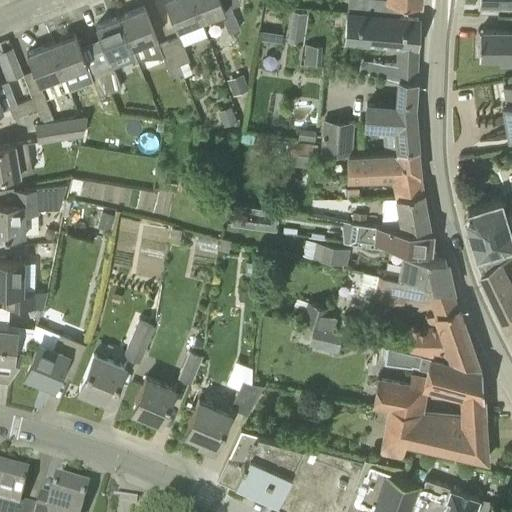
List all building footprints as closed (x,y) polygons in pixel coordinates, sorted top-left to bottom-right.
[(193,0),(165,0),(177,28),(201,19),(193,0)] [(193,0),(201,19),(225,9),(221,0),(193,0)] [(364,0),(364,12),(399,16),(401,0),(421,2),(421,0),(364,0)] [(144,6),(120,15),(132,46),(156,36),(144,6)] [(228,16),(224,18),(229,31),(240,26),(235,14),(234,14),(231,6),(225,9),(228,16)] [(292,9),(288,40),(303,42),(307,11),(292,9)] [(347,11),(345,37),(401,43),(401,61),(385,61),(368,59),(368,60),(367,66),(366,71),(367,71),(389,75),(398,76),(416,78),(417,44),(420,18),(399,16),(364,12),(347,11)] [(120,15),(96,25),(102,40),(108,55),(132,46),(120,15)] [(511,30),(479,30),(478,56),(496,56),(499,56),(499,62),(511,62),(511,30)] [(75,33),(51,42),(63,73),(87,63),(82,48),(75,33)] [(179,35),(169,39),(179,63),(180,63),(188,60),(190,59),(183,43),(180,35),(179,35)] [(159,43),(158,44),(163,56),(168,67),(179,63),(169,39),(159,43)] [(102,40),(92,44),(100,67),(109,91),(120,86),(118,80),(112,67),(111,63),(108,55),(102,40)] [(51,42),(27,52),(34,68),(39,82),(63,73),(51,42)] [(92,44),(82,48),(87,63),(90,71),(89,71),(92,80),(98,96),(109,91),(100,67),(92,44)] [(304,52),(303,62),(316,63),(317,53),(304,52)] [(18,61),(6,66),(10,77),(22,73),(23,72),(18,61)] [(23,72),(22,73),(32,96),(36,107),(41,118),(43,117),(52,113),(46,98),(39,82),(34,68),(23,72)] [(242,72),(227,78),(233,93),(248,87),(242,72)] [(365,123),(365,130),(383,131),(394,132),(396,150),(401,150),(401,148),(418,146),(415,115),(414,106),(414,103),(416,78),(398,76),(397,102),(397,103),(367,101),(366,112),(365,123)] [(506,103),(503,104),(508,137),(511,135),(511,84),(504,86),(506,103)] [(18,102),(9,106),(13,117),(36,107),(32,96),(19,101),(18,102)] [(231,105),(218,110),(223,124),(236,119),(231,105)] [(44,121),(37,123),(40,139),(83,131),(87,114),(61,119),(55,119),(44,121)] [(325,120),(322,152),(346,153),(348,153),(351,153),(353,122),(325,120)] [(299,126),(298,137),(315,139),(316,129),(299,126)] [(288,139),(285,163),(316,167),(317,154),(316,154),(318,143),(296,141),(296,140),(288,139)] [(14,142),(0,144),(0,174),(20,171),(30,169),(25,140),(14,142)] [(348,153),(346,153),(347,181),(391,180),(394,195),(423,191),(423,190),(420,175),(420,174),(418,146),(401,148),(401,150),(396,150),(384,151),(351,153),(348,153)] [(179,180),(177,190),(185,191),(187,182),(179,180)] [(14,201),(0,201),(0,231),(4,232),(4,233),(24,232),(24,231),(24,210),(38,210),(38,207),(59,207),(67,181),(36,184),(36,188),(14,188),(14,201)] [(384,197),(381,225),(401,226),(430,229),(424,194),(423,191),(394,195),(384,197)] [(467,208),(463,215),(469,235),(481,274),(506,257),(511,252),(511,237),(509,227),(511,226),(511,210),(505,213),(501,198),(468,207),(467,208)] [(234,205),(231,225),(276,232),(279,212),(234,205)] [(102,210),(97,226),(110,230),(115,214),(102,210)] [(353,210),(352,220),(365,222),(366,212),(353,210)] [(352,221),(348,242),(394,250),(395,244),(405,245),(405,247),(430,252),(433,230),(430,229),(401,226),(381,225),(376,224),(352,221)] [(304,246),(301,255),(346,264),(350,247),(305,238),(304,246)] [(397,270),(396,275),(453,288),(446,260),(430,256),(401,250),(397,270)] [(506,257),(481,274),(485,283),(486,286),(492,298),(493,300),(506,329),(511,326),(511,286),(506,275),(503,268),(510,264),(506,257)] [(0,258),(0,289),(4,289),(4,305),(9,305),(34,306),(43,306),(47,289),(34,289),(23,289),(23,261),(23,259),(0,258)] [(245,260),(245,273),(258,274),(259,261),(245,260)] [(363,271),(358,302),(372,305),(373,299),(402,305),(403,300),(431,305),(433,311),(432,311),(436,323),(428,323),(408,323),(408,325),(394,324),(393,324),(394,344),(417,347),(479,363),(457,301),(453,289),(453,288),(396,275),(382,272),(382,274),(378,273),(363,271)] [(306,301),(301,320),(334,329),(337,317),(327,314),(329,307),(306,301)] [(138,319),(125,352),(140,358),(153,325),(138,319)] [(39,341),(26,372),(54,384),(59,372),(63,362),(76,367),(86,342),(59,332),(35,322),(33,326),(29,337),(39,341)] [(313,324),(308,344),(337,352),(342,332),(313,324)] [(0,326),(0,379),(2,379),(4,375),(11,376),(23,351),(24,349),(14,348),(17,329),(8,328),(3,327),(0,326)] [(195,337),(191,348),(198,351),(203,340),(195,337)] [(376,374),(371,403),(382,405),(413,410),(419,380),(458,390),(459,413),(466,414),(484,414),(483,397),(483,396),(482,368),(431,356),(387,346),(385,362),(411,365),(412,364),(424,368),(423,373),(410,370),(409,380),(376,374)] [(189,348),(178,375),(191,381),(202,354),(199,352),(189,348)] [(94,352),(79,387),(110,400),(124,365),(94,352)] [(146,375),(132,409),(161,421),(175,387),(146,375)] [(239,387),(231,406),(247,413),(264,384),(251,382),(251,384),(241,380),(239,387)] [(199,398),(185,431),(201,438),(199,442),(215,449),(229,415),(213,408),(214,404),(199,398)] [(382,405),(374,448),(402,454),(405,439),(411,441),(487,459),(484,415),(484,414),(466,414),(459,413),(413,410),(382,405)] [(241,425),(218,474),(235,481),(238,476),(247,480),(246,483),(263,491),(265,495),(276,500),(302,442),(241,425)] [(342,511),(364,460),(302,442),(276,500),(286,505),(288,509),(295,511),(342,511)] [(425,476),(423,484),(402,476),(406,465),(365,457),(364,460),(342,511),(473,511),(480,496),(425,476)] [(2,471),(0,477),(0,511),(33,511),(35,507),(20,503),(27,478),(2,471)] [(52,497),(48,508),(37,505),(34,511),(80,511),(87,491),(86,491),(84,495),(73,491),(74,488),(56,482),(52,497)]
